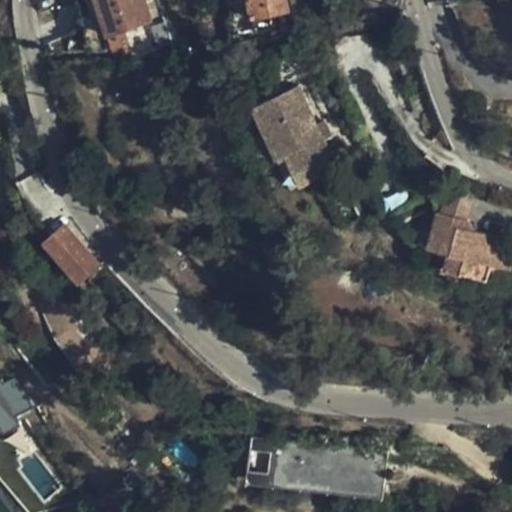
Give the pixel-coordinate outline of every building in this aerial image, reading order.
[(150,17),(144,0),(98,0),(109,32),(123,28),(127,24),(150,17)] [(273,27),(272,11),(289,9),(287,0),(249,0),(254,29),(273,27)] [(324,138),(316,120),(299,83),(262,99),(251,104),(288,186),(299,181),(336,165),(324,138)] [(323,118),(316,120),(324,138),(330,135),(323,118)] [(476,274),(492,281),(504,255),(465,236),(461,228),(432,214),(417,248),(437,258),(431,271),(469,289),(476,274)] [(105,260),(70,217),(46,238),(82,280),(105,260)] [(34,405),(21,373),(6,380),(4,376),(0,378),(0,422),(5,420),(7,426),(23,420),(20,410),(34,405)] [(262,473),(262,439),(238,436),(235,471),(235,483),(353,496),(370,498),(371,485),(262,473)] [(309,444),(262,439),(262,473),(371,485),(373,450),(322,445),(322,447),(309,446),(309,444)]
